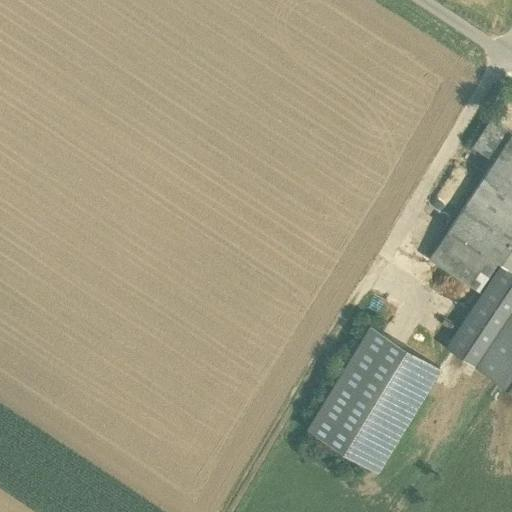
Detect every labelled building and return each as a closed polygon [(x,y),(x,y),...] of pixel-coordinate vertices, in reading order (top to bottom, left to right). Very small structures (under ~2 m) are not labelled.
[(511,131),(449,227),(497,258),(501,261),(511,267),(511,131)] [(497,258),(449,227),(428,258),(476,289),(497,258)] [(503,263),(447,348),(474,365),(511,308),(511,267),(501,261),(503,263)] [(511,308),(474,365),(511,390),(511,308)] [(439,367),(371,325),(308,427),(376,469),(439,367)]
